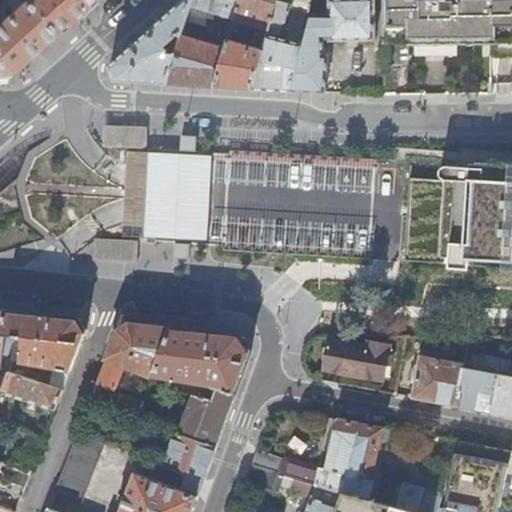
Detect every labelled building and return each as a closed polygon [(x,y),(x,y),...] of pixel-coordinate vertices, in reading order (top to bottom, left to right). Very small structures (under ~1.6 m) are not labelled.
[(0,0),(0,77),(10,77),(26,63),(51,40),(20,5),(18,0),(6,0),(12,14),(0,24),(0,0)] [(18,0),(20,5),(51,40),(73,20),(95,0),(18,0)] [(144,82),(168,83),(177,53),(169,53),(170,50),(167,46),(173,40),(181,42),(183,34),(187,19),(192,0),(183,0),(110,66),(115,80),(144,82)] [(240,0),(192,0),(187,19),(209,25),(213,14),(235,20),(240,0)] [(240,0),(235,20),(241,21),(245,22),(270,29),(277,3),(277,0),(240,0)] [(304,43),(292,90),(324,92),(325,72),(321,72),(321,51),(330,39),(375,39),(374,0),(329,0),(329,15),(311,15),(304,43)] [(511,0),(383,0),(384,42),(408,42),(408,44),(492,44),(499,44),(499,42),(511,41),(511,0)] [(289,6),(277,3),(270,29),(253,88),(275,90),(292,90),(304,43),(281,37),(289,6)] [(236,87),(253,88),(270,29),(245,22),(243,30),(256,33),(252,46),(229,39),(227,46),(216,86),(236,87)] [(193,85),(216,86),(227,46),(183,34),(181,42),(177,53),(168,83),(193,85)] [(492,57),(511,56),(511,41),(499,42),(499,44),(492,44),(492,57)] [(149,148),(149,126),(105,125),(105,135),(105,146),(149,148)] [(199,136),(183,135),(182,150),(198,151),(199,136)] [(448,178),(409,177),(405,254),(511,261),(511,166),(448,162),(448,178)] [(96,251),(96,260),(139,262),(140,240),(97,238),(96,251)] [(192,244),(177,242),(176,259),(190,260),(192,244)] [(0,310),(0,369),(1,369),(3,355),(12,356),(15,334),(4,333),(7,311),(0,310)] [(47,315),(7,311),(4,333),(15,334),(12,356),(12,361),(53,368),(51,385),(64,390),(87,330),(79,319),(47,315)] [(119,330),(91,401),(139,419),(146,402),(116,391),(126,365),(155,376),(173,328),(154,326),(130,323),(119,330)] [(211,332),(173,328),(155,376),(152,383),(160,384),(161,378),(212,386),(218,388),(219,387),(237,394),(252,352),(240,335),(211,332)] [(369,345),(331,338),(326,368),(385,378),(392,343),(371,340),(369,345)] [(499,369),(501,358),(468,352),(466,363),(484,366),(499,369)] [(458,406),(466,363),(421,355),(413,398),(425,400),(458,406)] [(491,412),(499,369),(484,366),(466,363),(458,406),(475,409),(491,412)] [(511,371),(499,369),(491,412),(510,415),(511,415),(511,371)] [(56,411),(64,390),(51,385),(11,372),(0,397),(0,398),(0,421),(7,425),(16,398),(56,411)] [(228,419),(237,394),(219,387),(218,388),(214,401),(194,396),(180,434),(202,441),(217,447),(228,419)] [(362,424),(339,419),(327,469),(320,467),(316,485),(317,485),(344,494),(345,494),(362,424)] [(384,428),(362,424),(345,494),(373,502),(379,478),(373,476),(384,428)] [(180,434),(178,433),(166,466),(181,471),(205,480),(217,447),(202,441),(180,434)] [(106,444),(78,434),(71,452),(66,464),(55,494),(83,505),(106,444)] [(258,451),(253,465),(278,473),(283,458),(258,451)] [(457,454),(446,511),(499,511),(509,464),(457,454)] [(316,485),(320,467),(283,456),(283,458),(278,473),(304,481),(316,485)] [(278,473),(253,465),(249,476),(246,483),(280,492),(282,485),(301,491),(304,481),(278,473)] [(193,511),(205,480),(181,471),(176,486),(137,471),(121,511),(193,511)] [(316,485),(304,481),(301,491),(313,495),(317,485),(316,485)] [(404,482),(397,508),(411,511),(438,511),(444,494),(424,489),(424,487),(404,482)] [(337,511),(344,494),(317,485),(313,495),(307,511),(337,511)] [(411,511),(397,508),(373,502),(345,494),(344,494),(337,511),(411,511)]
